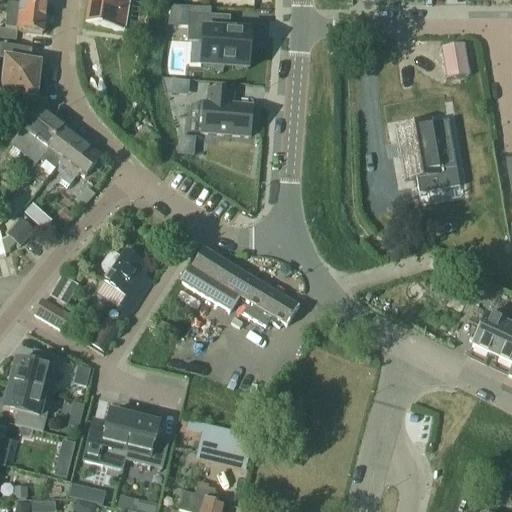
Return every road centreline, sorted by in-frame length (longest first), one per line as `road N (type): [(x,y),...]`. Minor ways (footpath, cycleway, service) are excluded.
road 1 (residential): [(298,27),(498,26),(504,156)]
road 2 (residential): [(176,401),(109,383),(106,368),(198,227)]
road 3 (unclassified): [(298,27),(289,234)]
road 4 (residential): [(0,326),(131,177)]
road 5 (residential): [(131,177),(69,95),(71,0)]
road 6 (unclassified): [(409,349),(320,289),(289,234)]
